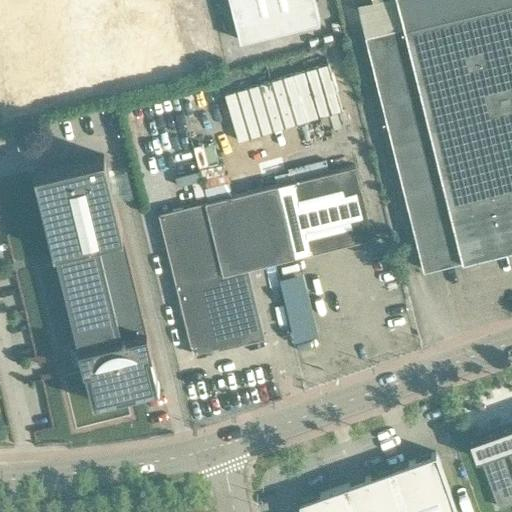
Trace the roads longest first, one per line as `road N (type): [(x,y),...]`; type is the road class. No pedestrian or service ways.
road 1 (unclassified): [(220,446),(511,343)]
road 2 (unclassified): [(0,480),(220,446)]
